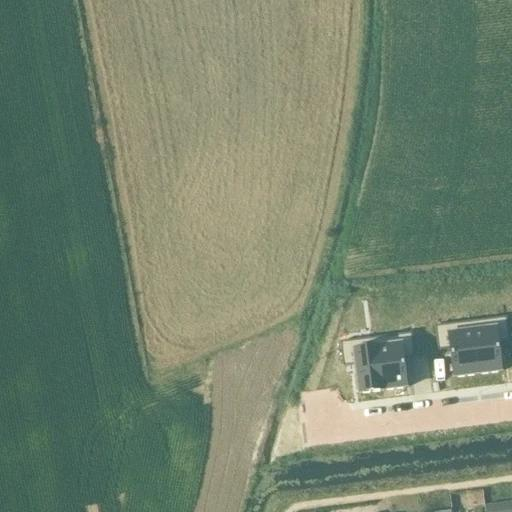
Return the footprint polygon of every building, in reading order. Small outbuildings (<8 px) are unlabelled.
[(435,313),(423,315),(424,324),(437,322),(435,313)] [(507,318),(470,323),(477,376),(500,373),(498,356),(497,345),(510,344),(507,318)] [(470,323),(434,327),(437,353),(450,351),(453,379),(477,376),(470,323)] [(412,334),(375,339),(382,392),(395,391),(406,389),(402,361),(415,359),(412,334)] [(375,339),(339,344),(343,368),(355,367),(359,396),(382,392),(375,339)]
